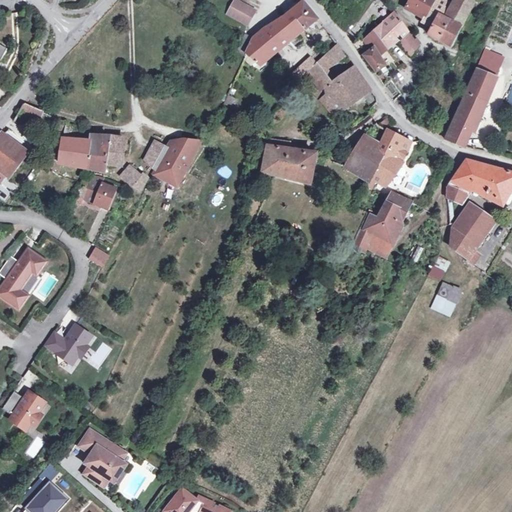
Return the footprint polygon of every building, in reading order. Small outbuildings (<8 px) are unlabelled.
[(236,0),(228,14),(247,25),(256,11),(236,0)] [(454,0),(452,5),(442,0),(410,0),(407,6),(425,15),(423,19),(434,25),(429,35),(439,40),(451,47),(475,2),(471,0),(454,0)] [(264,30),(254,38),(253,39),(246,36),(238,51),(246,57),(247,54),(260,66),(317,19),(303,1),(285,16),(264,30)] [(400,41),(410,33),(396,13),(375,31),(364,41),(372,52),(365,57),(376,72),(386,66),(378,56),(387,48),(398,39),(400,41)] [(419,45),(410,33),(400,41),(399,42),(412,56),(419,45)] [(336,45),(316,62),(323,71),(344,57),(336,45)] [(485,52),(477,71),(496,79),(504,60),(485,52)] [(311,57),(298,70),(303,75),(305,72),(315,64),(316,62),(311,57)] [(330,84),(321,90),(320,91),(324,95),(319,100),(333,116),(338,112),(371,90),(355,67),(332,83),(323,71),(316,62),(315,64),(330,84)] [(315,64),(305,72),(321,90),(330,84),(315,64)] [(303,75),(298,70),(292,76),(297,80),(303,75)] [(496,79),(477,71),(457,120),(446,140),(454,144),(462,146),(469,130),(474,133),(496,79)] [(236,100),(227,96),(224,103),(233,107),(236,100)] [(38,123),(43,112),(24,104),(19,114),(38,123)] [(106,173),(107,165),(119,166),(122,139),(92,137),(91,141),(82,141),(84,129),(84,127),(78,126),(67,125),(68,123),(65,123),(59,163),(88,169),(106,173)] [(370,183),(368,187),(371,189),(375,182),(384,187),(397,175),(392,173),(402,164),(411,144),(387,131),(380,145),(365,137),(346,168),(370,183)] [(27,152),(1,133),(0,133),(0,172),(8,178),(27,152)] [(201,143),(184,140),(173,142),(169,145),(168,148),(155,142),(145,160),(156,171),(153,174),(177,187),(201,143)] [(310,185),(316,156),(316,154),(289,150),(290,143),(269,140),(262,173),(275,176),(310,185)] [(462,205),(468,196),(471,187),(504,203),(511,189),(511,172),(496,169),(474,164),(469,164),(465,164),(463,166),(448,188),(447,189),(447,190),(447,192),(447,198),(462,205)] [(147,181),(147,178),(142,175),(141,177),(129,167),(121,176),(140,193),(147,181)] [(91,176),(89,183),(101,186),(102,184),(103,179),(91,176)] [(101,186),(89,183),(83,180),(78,194),(77,198),(84,201),(84,200),(108,210),(116,189),(102,184),(101,186)] [(371,215),(364,230),(390,244),(411,203),(390,193),(377,217),(371,215)] [(470,205),(456,225),(466,233),(480,243),(494,223),(470,205)] [(474,251),(480,243),(466,233),(456,225),(453,225),(450,248),(468,260),(474,251)] [(390,244),(364,230),(361,229),(353,247),(364,252),(366,248),(384,257),(390,244)] [(32,251),(29,248),(19,261),(25,266),(28,262),(25,261),(32,251)] [(104,266),(109,256),(97,248),(91,258),(104,266)] [(11,256),(0,270),(0,273),(7,279),(0,288),(0,296),(15,307),(22,297),(18,295),(21,290),(33,273),(37,276),(47,262),(32,251),(25,261),(28,262),(25,266),(19,261),(11,256)] [(474,251),(468,260),(470,261),(469,263),(473,266),(481,255),(474,251)] [(433,266),(445,272),(451,264),(438,257),(433,266)] [(445,272),(433,267),(428,276),(441,281),(445,272)] [(451,317),(462,292),(443,283),(432,308),(451,317)] [(21,290),(18,295),(22,297),(15,307),(19,310),(29,296),(21,290)] [(55,333),(46,345),(73,364),(78,356),(81,357),(88,347),(86,345),(92,337),(75,325),(65,340),(55,333)] [(13,416),(10,420),(26,431),(31,424),(35,426),(42,416),(39,413),(45,403),(34,395),(31,400),(28,401),(24,399),(14,392),(2,409),(13,416)] [(29,392),(24,399),(28,401),(31,400),(34,395),(29,392)] [(118,458),(123,451),(92,430),(81,446),(93,453),(97,456),(90,466),(85,474),(101,484),(106,477),(110,479),(111,478),(112,479),(123,463),(122,463),(123,461),(118,458)] [(128,454),(123,451),(118,458),(123,461),(128,454)] [(97,456),(93,453),(86,463),(90,466),(97,456)] [(51,462),(40,475),(49,483),(59,470),(51,462)] [(126,466),(123,463),(112,479),(116,482),(126,466)] [(49,483),(40,475),(41,478),(20,502),(31,511),(54,511),(67,499),(49,483)] [(106,487),(110,479),(106,477),(101,484),(106,487)] [(223,511),(225,510),(225,508),(206,500),(204,504),(199,501),(183,488),(164,511),(223,511)]
